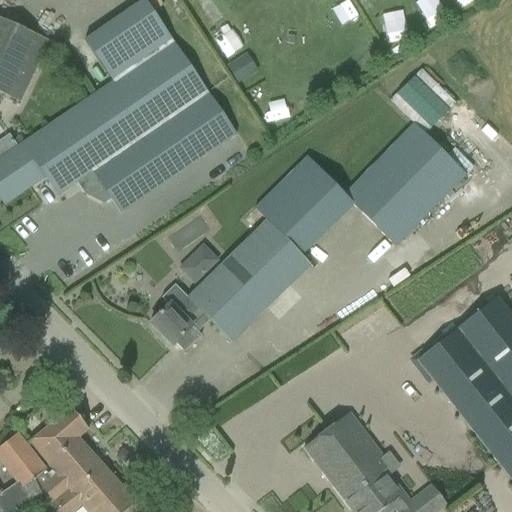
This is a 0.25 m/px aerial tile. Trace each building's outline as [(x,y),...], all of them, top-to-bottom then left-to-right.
[(142,0),(83,41),(111,83),(171,42),(142,0)] [(399,12),(383,14),(386,41),(403,39),(399,12)] [(0,20),(0,94),(18,103),(46,42),(0,20)] [(223,55),(247,39),(237,23),(212,38),(223,55)] [(358,38),(350,54),(368,63),(376,47),(358,38)] [(0,201),(3,206),(44,179),(56,196),(75,183),(91,172),(205,92),(172,43),(111,83),(17,148),(0,159),(0,201)] [(236,82),(256,73),(247,55),(227,64),(236,82)] [(403,88),(406,91),(406,90),(428,110),(427,111),(437,120),(453,102),(419,71),(403,88)] [(206,94),(91,173),(110,201),(119,215),(235,136),(206,94)] [(163,310),(148,324),(171,347),(174,344),(183,353),(200,337),(191,327),(202,316),(230,344),(244,330),(274,301),(264,291),(334,223),(350,207),(394,250),(467,175),(412,122),(375,160),(341,193),(332,184),(306,157),(252,210),(264,222),(186,299),(174,286),(160,299),(167,306),(163,310)] [(202,244),(177,268),(193,285),(219,261),(202,244)] [(420,353),(409,361),(418,372),(421,370),(511,484),(511,318),(496,298),(423,356),(420,353)] [(54,422),(28,443),(47,465),(77,439),(87,431),(69,409),(54,422)] [(348,416),(304,450),(351,511),(390,511),(394,509),(396,511),(433,511),(424,499),(415,506),(411,502),(406,506),(385,479),(398,469),(387,455),(381,459),(348,416)] [(0,511),(33,511),(35,511),(31,502),(25,488),(44,472),(45,471),(16,434),(0,446),(0,463),(16,484),(0,494),(0,511)] [(44,472),(25,488),(31,502),(41,497),(41,496),(45,493),(53,503),(52,504),(53,506),(45,511),(124,511),(135,504),(77,439),(47,465),(56,475),(51,480),(44,472)]
